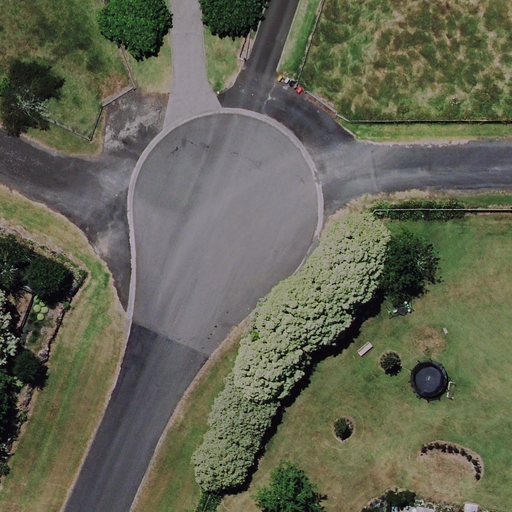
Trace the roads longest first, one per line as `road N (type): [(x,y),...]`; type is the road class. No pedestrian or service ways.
road 1 (residential): [(99,511),(239,201)]
road 2 (unknown): [(239,201),(299,0)]
